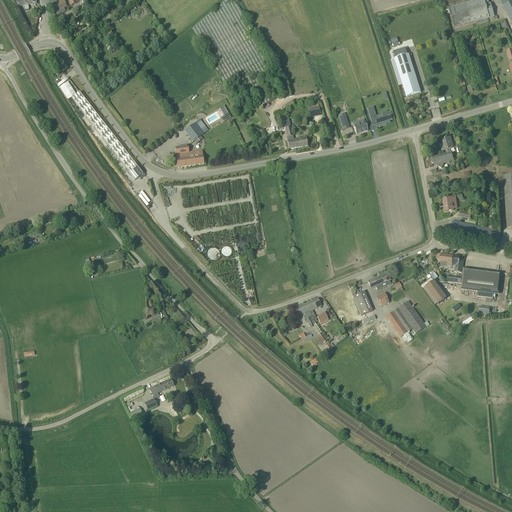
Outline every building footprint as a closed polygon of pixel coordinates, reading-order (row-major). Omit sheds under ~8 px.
[(77,3),(75,0),(64,0),(52,7),(53,10),(53,11),(54,10),(55,13),(64,8),(66,7),(65,4),(68,2),(71,6),(77,3)] [(234,0),(226,0),(192,29),(235,104),(252,88),(262,106),(271,101),(259,81),(273,67),(234,0)] [(491,3),(489,4),(488,0),(479,0),(448,9),(448,10),(445,11),(446,14),(449,13),(454,28),(476,22),(477,26),(488,22),(487,19),(490,18),(491,21),(498,19),(497,16),(495,17),(491,3)] [(511,0),(500,0),(503,7),(504,6),(511,22),(511,0)] [(406,97),(421,93),(409,54),(394,59),(406,97)] [(71,99),(135,181),(143,175),(79,93),(71,99)] [(308,106),(310,118),(320,116),(318,104),(308,106)] [(224,116),(220,119),(222,121),(223,123),(231,118),(230,116),(224,106),(221,108),(225,116),(224,116)] [(380,126),(380,127),(385,125),(385,124),(390,123),(389,121),(392,120),(391,116),(388,117),(386,111),(381,113),(382,117),(377,119),(373,107),(367,109),(371,123),(370,123),(371,127),(375,125),(376,127),(380,126)] [(283,117),(288,138),(293,136),(288,115),(283,117)] [(356,126),(353,127),(356,135),(368,131),(365,123),(364,120),(359,122),(359,124),(356,125),(356,126)] [(184,131),(192,143),(201,136),(206,132),(198,121),(184,131)] [(447,154),(449,162),(453,161),(450,149),(453,148),(450,137),(442,140),(445,151),(446,151),(447,154)] [(306,138),(294,140),(295,148),(307,146),(306,138)] [(204,164),(202,151),(189,152),(188,146),(175,148),(178,168),(198,165),(199,165),(204,164)] [(443,164),(449,162),(447,154),(432,158),(433,160),(432,160),(432,161),(432,163),(433,164),(434,163),(434,166),(437,165),(438,166),(442,169),(443,165),(443,164)] [(452,203),(456,203),(455,198),(443,199),(445,212),(453,211),(452,203)] [(501,232),(452,221),(450,233),(498,244),(501,232)] [(437,254),(436,259),(439,262),(439,263),(439,265),(447,266),(447,263),(452,263),(453,256),(449,255),(437,254)] [(453,265),(453,266),(455,266),(454,272),(462,273),(463,261),(460,261),(460,257),(454,256),(453,265)] [(491,272),(463,268),(461,284),(462,284),(461,288),(461,289),(477,291),(476,297),(493,299),(493,293),(499,294),(502,273),(495,272),(495,273),(491,272)] [(390,280),(387,273),(368,282),(371,289),(375,287),(377,291),(391,284),(389,281),(390,280)] [(353,297),(361,316),(372,312),(365,292),(353,297)] [(376,297),(380,307),(388,303),(384,294),(376,297)] [(318,299),(306,304),(307,308),(309,312),(321,307),(318,299)] [(416,334),(426,327),(408,301),(386,317),(401,338),(412,330),(416,334)] [(298,316),(304,313),(307,319),(306,319),(309,326),(315,323),(312,317),(311,317),(309,312),(307,308),(306,304),(295,309),(298,316)] [(483,307),(479,306),(478,314),(489,316),(489,314),(490,314),(491,308),(490,308),(486,307),(486,308),(483,307)] [(160,317),(158,313),(143,321),(144,324),(160,317)] [(316,317),(320,324),(328,320),(324,313),(316,317)] [(327,342),(322,333),(317,336),(323,344),(327,342)] [(174,386),(170,379),(150,389),(154,399),(159,397),(158,394),(174,386)] [(129,395),(122,399),(124,403),(131,399),(142,394),(143,392),(144,391),(143,389),(129,395)] [(144,404),(148,411),(157,407),(154,399),(144,404)] [(129,402),(125,405),(127,409),(128,412),(129,414),(140,409),(139,408),(137,407),(130,411),(129,408),(131,406),(133,406),(131,403),(130,404),(129,402)] [(137,417),(142,414),(140,409),(129,414),(133,423),(139,420),(137,417)] [(202,460),(206,470),(214,467),(210,457),(202,460)]
